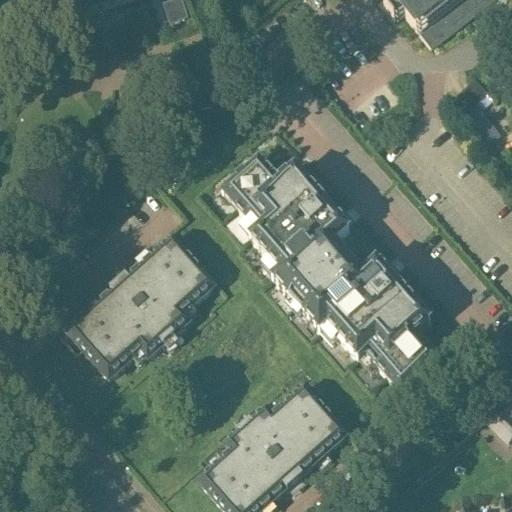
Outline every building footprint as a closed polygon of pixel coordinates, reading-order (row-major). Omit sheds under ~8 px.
[(134,0),(85,0),(91,19),(136,5),(134,0)] [(511,0),(389,0),(431,53),(500,0),(511,0)] [(182,4),(167,9),(174,29),(189,24),(182,4)] [(212,107),(231,99),(219,70),(199,78),(212,107)] [(176,136),(205,123),(201,115),(212,110),(197,77),(158,94),(176,136)] [(476,83),(454,103),(467,117),(476,108),(489,97),(476,83)] [(259,165),(222,198),(243,221),(279,188),(259,165)] [(279,188),(243,221),(258,238),(250,245),(281,279),(273,286),(320,340),(328,333),(358,367),(366,360),(385,381),(421,349),(417,344),(432,331),(408,304),(394,288),(380,272),(377,269),(363,282),(336,252),(350,238),(349,237),(335,222),(296,177),(281,190),(279,188)] [(183,323),(215,295),(175,249),(130,288),(128,286),(113,299),(115,302),(71,341),(111,386),(143,358),(150,366),(190,330),(183,323)] [(421,349),(385,381),(402,401),(416,389),(439,369),(437,366),(436,366),(424,352),(423,351),(421,349)] [(234,461),(202,489),(222,511),(267,511),(287,495),(289,498),(304,485),(302,482),(346,443),(306,397),(274,426),(267,418),(227,453),(234,461)] [(511,398),(484,425),(509,450),(511,447),(511,424),(508,421),(511,417),(511,398)]
